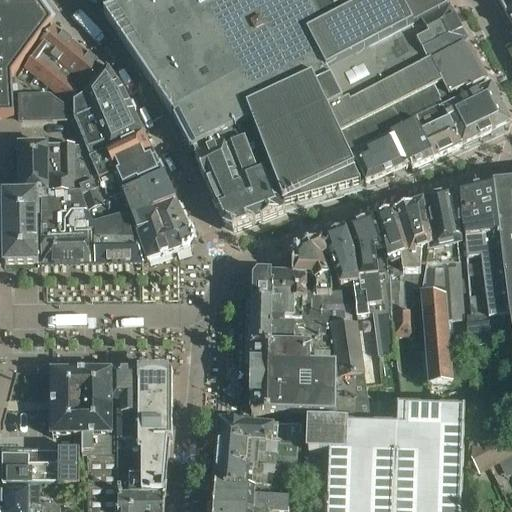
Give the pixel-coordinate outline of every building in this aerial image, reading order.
[(0,0),(0,120),(14,119),(12,79),(51,25),(33,0),(0,0)] [(88,0),(93,6),(95,5),(96,7),(110,0),(147,0),(137,5),(120,13),(104,20),(156,97),(173,122),(177,129),(190,155),(191,154),(192,155),(193,155),(197,162),(195,162),(206,186),(206,185),(225,228),(226,231),(234,235),(237,234),(254,227),(285,215),(284,212),(285,212),(360,190),(361,190),(361,189),(365,188),(365,189),(373,186),(405,173),(405,172),(411,170),(412,174),(433,165),(463,151),(463,152),(493,138),(492,137),(505,131),(508,124),(504,116),(495,97),(491,90),(488,86),(468,49),(450,15),(441,0),(88,0)] [(511,0),(496,0),(497,0),(506,16),(511,12),(511,0)] [(24,69),(48,89),(80,51),(54,29),(38,48),(38,47),(27,62),(28,63),(24,69)] [(48,89),(70,107),(74,106),(74,105),(85,98),(97,84),(101,96),(118,88),(107,72),(80,51),(48,89)] [(87,164),(106,155),(106,154),(143,137),(141,133),(124,98),(118,88),(101,96),(97,84),(85,98),(74,105),(74,106),(74,124),(71,124),(82,147),(87,164)] [(21,124),(71,124),(74,124),(74,106),(70,107),(63,111),(49,100),(20,100),(21,124)] [(102,168),(90,174),(94,186),(80,192),(81,196),(83,201),(97,196),(100,205),(139,189),(140,191),(143,189),(164,181),(143,137),(106,154),(106,155),(114,173),(106,177),(102,168)] [(94,186),(90,174),(89,174),(82,151),(74,151),(74,148),(19,149),(20,197),(3,197),(4,268),(37,267),(36,205),(41,206),(41,205),(48,205),(48,196),(81,196),(80,192),(94,186)] [(194,244),(164,181),(143,189),(171,257),(190,251),(189,249),(188,248),(190,244),(191,245),(194,244)] [(511,326),(511,186),(493,189),(511,326)] [(97,196),(83,201),(94,228),(122,221),(120,218),(121,218),(120,216),(128,213),(148,265),(171,257),(143,189),(140,191),(139,189),(100,205),(97,196)] [(500,340),(511,338),(511,326),(493,189),(460,197),(463,238),(465,237),(467,265),(481,264),(486,303),(470,304),(471,323),(467,323),(469,349),(501,345),(500,340)] [(83,201),(81,196),(48,196),(48,205),(41,205),(41,206),(42,267),(46,267),(90,267),(94,266),(140,266),(143,266),(131,230),(128,222),(122,222),(122,221),(94,228),(83,201)] [(457,248),(460,247),(456,198),(423,206),(422,207),(423,211),(424,211),(431,245),(422,299),(429,389),(452,387),(447,326),(463,325),(457,248)] [(418,208),(374,224),(382,243),(389,274),(390,312),(393,342),(414,341),(412,294),(418,293),(420,278),(422,255),(424,254),(426,245),(418,208)] [(367,319),(369,319),(373,318),(378,362),(395,360),(393,342),(390,312),(389,274),(382,243),(374,224),(349,233),(358,257),(362,299),(366,299),(367,319)] [(369,321),(369,319),(367,319),(366,299),(362,299),(358,257),(349,233),(323,243),(341,290),(353,289),(356,312),(357,323),(369,321)] [(294,259),(292,279),(313,280),(316,291),(316,300),(322,300),(325,300),(325,310),(351,309),(349,295),(331,296),(332,289),(316,246),(298,254),(294,259)] [(325,328),(331,328),(345,328),(345,315),(322,316),(322,300),(316,300),(316,291),(313,280),(292,279),(270,278),(258,277),(254,282),(253,304),(254,304),(253,304),(312,304),(312,328),(325,328)] [(253,304),(253,331),(292,332),(291,336),(317,337),(317,339),(325,339),(325,328),(312,328),(312,304),(253,304)] [(310,371),(252,369),(251,419),(370,422),(357,328),(345,328),(331,328),(337,371),(310,370),(310,371)] [(253,331),(253,349),(311,351),(317,352),(317,339),(317,337),(291,336),(292,332),(253,331)] [(253,349),(252,369),(310,371),(310,370),(311,351),(253,349)] [(83,461),(88,461),(112,461),(112,405),(112,376),(111,376),(111,375),(92,375),(92,376),(84,376),(83,440),(83,461)] [(52,440),(83,440),(84,376),(52,376),(52,440)] [(116,511),(117,499),(165,500),(170,446),(172,446),(172,418),(172,392),(172,376),(155,376),(155,377),(148,377),(148,376),(147,376),(147,377),(140,377),(140,376),(139,456),(117,455),(117,460),(112,461),(88,461),(87,511),(116,511)] [(139,456),(140,376),(139,376),(120,376),(119,377),(114,377),(113,376),(112,376),(112,405),(121,405),(121,419),(118,419),(118,440),(117,455),(139,456)] [(326,511),(461,511),(465,412),(397,410),(396,429),(310,426),(310,430),(309,457),(329,458),(326,511)] [(222,427),(220,443),(275,447),(275,446),(281,446),(301,449),(302,431),(284,431),(222,427)] [(511,452),(502,434),(479,446),(490,468),(511,455),(511,452)] [(220,445),(218,467),(263,470),(263,469),(290,472),(290,473),(297,473),(298,448),(301,449),(281,446),(275,446),(275,447),(220,443),(220,445)] [(490,468),(479,446),(466,453),(477,474),(490,468)] [(2,490),(40,491),(79,491),(80,455),(58,455),(58,456),(9,455),(9,461),(3,461),(2,490)] [(216,492),(216,494),(217,494),(217,493),(255,495),(256,488),(282,494),(290,495),(303,495),(304,483),(290,483),(290,473),(290,472),(263,469),(263,470),(218,467),(216,492)] [(215,505),(214,511),(288,511),(290,495),(282,494),(256,488),(255,495),(217,493),(217,494),(216,494),(215,505)] [(44,511),(45,508),(40,508),(40,492),(4,492),(4,494),(2,497),(2,504),(4,506),(4,511),(44,511)] [(164,511),(165,500),(117,499),(116,511),(164,511)]
